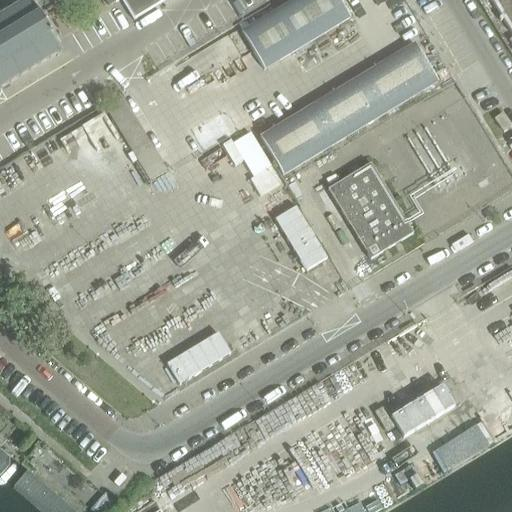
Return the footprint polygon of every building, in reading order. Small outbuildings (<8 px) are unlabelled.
[(119,0),(133,23),(170,0),(119,0)] [(349,21),(335,0),(296,0),(274,14),(240,34),(264,73),(349,21)] [(0,90),(61,53),(37,15),(29,2),(0,19),(0,90)] [(437,84),(414,46),(259,139),(282,178),(437,84)] [(167,173),(138,125),(123,101),(111,108),(106,111),(120,136),(150,184),(167,173)] [(502,115),(494,121),(503,134),(511,128),(502,115)] [(371,166),(327,192),(361,247),(370,262),(381,255),(388,251),(394,247),(413,236),(371,166)] [(0,476),(11,463),(0,453),(0,476)] [(71,511),(25,474),(11,490),(37,511),(71,511)] [(110,511),(117,504),(105,494),(103,497),(93,509),(90,511),(110,511)]
